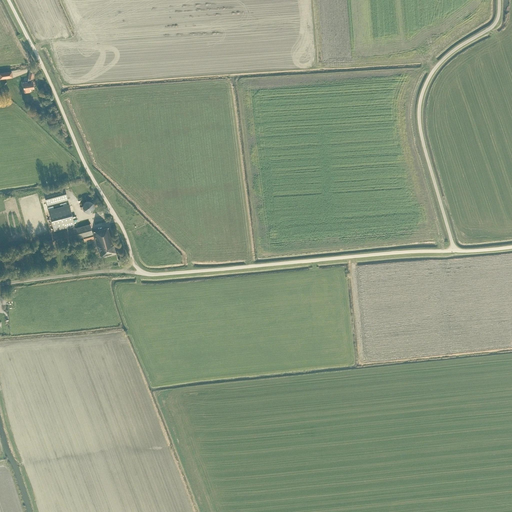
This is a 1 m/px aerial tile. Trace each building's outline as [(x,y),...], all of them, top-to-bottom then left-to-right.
[(0,79),(13,77),(12,71),(0,72),(0,79)] [(27,82),(22,83),(23,89),(29,88),(30,92),(31,92),(30,89),(34,89),(32,81),(31,81),(31,79),(28,78),(27,82)] [(47,205),(67,199),(64,186),(43,192),(47,205)] [(93,207),(93,206),(93,205),(93,204),(92,204),(92,203),(91,202),(90,202),(89,201),(88,201),(87,201),(86,202),(85,202),(85,203),(84,203),(84,204),(83,204),(83,205),(83,206),(83,207),(83,208),(83,209),(84,210),(84,211),(85,211),(86,212),(87,212),(88,212),(89,212),(90,212),(90,211),(91,211),(92,210),(93,209),(93,208),(93,207)] [(69,204),(48,210),(54,230),(66,227),(67,230),(55,234),(57,244),(83,237),(84,241),(86,241),(86,240),(85,239),(90,237),(90,239),(94,238),(93,234),(94,234),(94,232),(92,232),(90,224),(75,228),(69,204)] [(109,228),(93,232),(94,232),(94,234),(97,244),(100,256),(115,252),(114,247),(113,248),(113,246),(113,245),(113,244),(109,228)]
